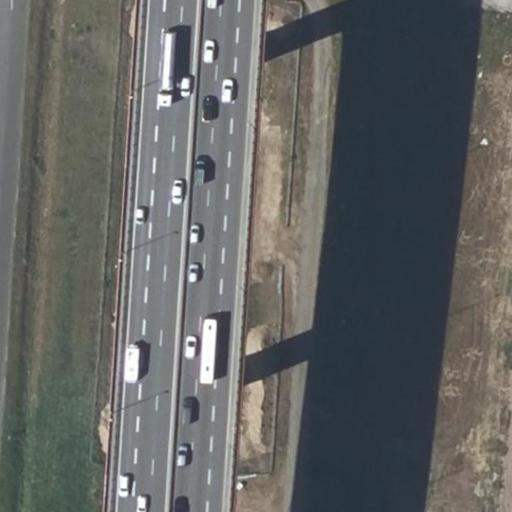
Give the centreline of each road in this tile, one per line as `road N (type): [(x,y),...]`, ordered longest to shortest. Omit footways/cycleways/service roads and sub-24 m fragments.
road 1 (trunk): [(225,511),(257,0)]
road 2 (trunk): [(199,0),(167,511)]
